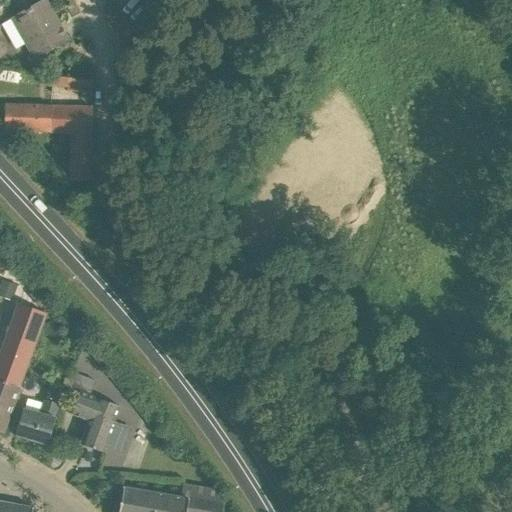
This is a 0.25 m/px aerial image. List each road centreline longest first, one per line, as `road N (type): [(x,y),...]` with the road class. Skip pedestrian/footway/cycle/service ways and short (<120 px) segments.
road 1 (residential): [(365,511),(339,373),(288,333),(224,312),(139,263),(96,24),(79,0)]
road 2 (primary): [(270,511),(170,364),(0,176)]
